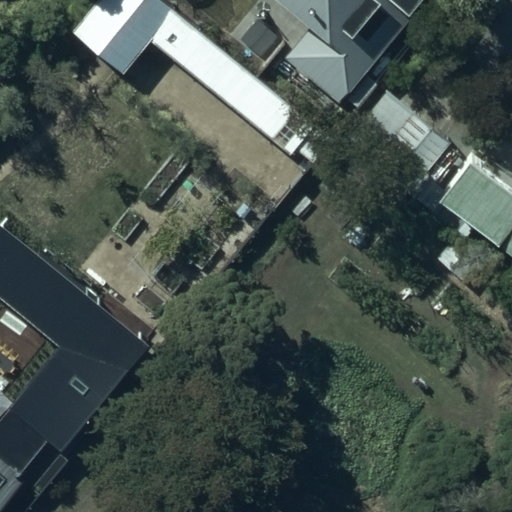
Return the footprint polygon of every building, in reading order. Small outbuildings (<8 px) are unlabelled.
[(322,123),(151,0),(90,0),(67,33),(124,75),(148,42),(301,152),(322,123)] [(264,0),(309,33),(290,55),(341,102),(426,0),(264,0)] [(351,129),(411,182),(445,144),(385,91),(351,129)] [(511,241),(511,186),(473,161),(448,198),(511,241)] [(0,487),(16,468),(0,454),(0,487)]
